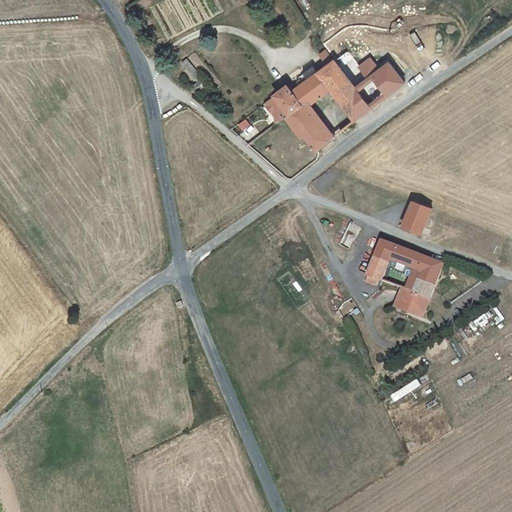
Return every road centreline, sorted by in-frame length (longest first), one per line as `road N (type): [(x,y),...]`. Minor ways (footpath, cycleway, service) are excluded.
road 1 (unclassified): [(511,33),(290,189)]
road 2 (tertiary): [(181,265),(280,511)]
road 3 (unclassified): [(181,265),(108,322),(0,427)]
road 4 (residential): [(290,189),(511,276)]
road 5 (tertiary): [(146,86),(181,265)]
road 6 (residential): [(146,86),(191,101),(290,189)]
road 7 (unclassified): [(290,189),(181,265)]
